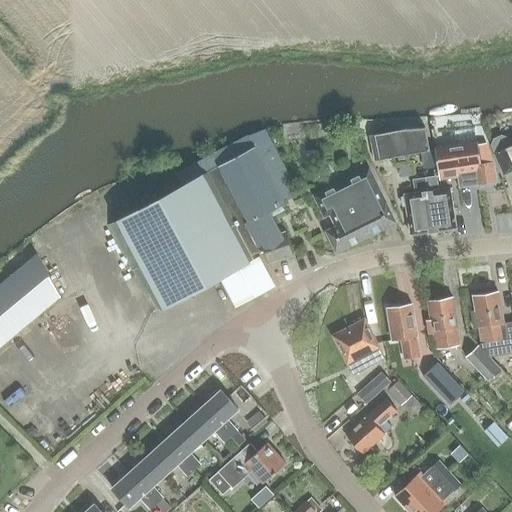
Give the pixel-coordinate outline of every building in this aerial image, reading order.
[(474,126),(449,130),(451,145),(476,142),(474,126)] [(268,211),(283,203),(298,194),(264,128),(248,135),(247,134),(208,154),(260,251),(264,250),(268,263),(292,254),(284,233),(281,234),(268,211)] [(429,151),(424,128),(403,129),(368,137),(373,161),(378,160),(429,151)] [(511,145),(510,146),(507,139),(501,136),(493,140),(491,146),(495,153),(504,174),(511,170),(511,145)] [(451,145),(433,148),(433,150),(436,166),(437,171),(438,179),(456,177),(458,188),(477,185),(495,182),(492,163),(485,145),(477,146),(476,142),(451,145)] [(256,252),(260,251),(208,154),(174,173),(181,187),(145,206),(111,224),(107,227),(144,296),(148,294),(157,310),(191,292),(258,256),(256,252)] [(395,223),(384,201),(367,167),(311,196),(323,219),(325,218),(331,228),(324,231),(335,252),(395,223)] [(433,231),(455,228),(449,188),(437,190),(436,183),(434,182),(430,183),(429,177),(424,178),(433,231)] [(410,234),(433,231),(424,178),(411,180),(413,193),(403,195),(410,234)] [(0,346),(58,298),(36,252),(0,281),(0,346)] [(487,354),(505,351),(505,356),(511,354),(511,321),(503,323),(497,291),(472,296),(475,311),(469,312),(473,330),(479,329),(481,343),(479,345),(487,354)] [(435,349),(459,345),(456,329),(457,329),(452,297),(427,301),(430,318),(424,319),(427,335),(433,334),(435,349)] [(404,359),(419,357),(416,337),(417,337),(411,304),(386,308),(391,341),(400,340),(404,359)] [(332,336),(346,363),(378,347),(363,319),(332,336)] [(501,370),(477,346),(464,358),(487,382),(501,370)] [(436,362),(422,376),(449,404),(464,391),(436,362)] [(390,382),(381,372),(356,394),(365,404),(390,382)] [(411,395),(397,380),(386,391),(400,405),(411,395)] [(225,419),(236,409),(220,390),(202,407),(229,437),(230,436),(232,435),(236,431),(225,419)] [(357,449),(361,453),(384,433),(378,427),(396,410),(385,398),(367,415),(366,414),(357,422),(358,424),(346,435),(353,444),(352,445),(356,450),(357,449)] [(224,441),(229,437),(202,407),(184,423),(201,441),(214,430),(224,441)] [(266,421),(261,414),(248,425),(254,431),(266,421)] [(493,422),(483,431),(497,447),(507,437),(493,422)] [(189,452),(201,441),(184,423),(166,439),(194,469),(199,464),(189,452)] [(232,435),(230,436),(238,446),(244,440),(236,431),(232,435)] [(188,474),(194,469),(166,439),(148,455),(165,473),(177,463),(188,474)] [(262,483),(285,463),(266,443),(257,451),(249,443),(208,480),(222,495),(231,487),(232,489),(251,471),(262,483)] [(152,485),(165,473),(148,455),(131,471),(166,510),(170,507),(162,498),(163,497),(152,485)] [(439,481),(449,472),(438,460),(428,469),(439,481)] [(428,469),(421,475),(419,473),(416,476),(394,495),(408,510),(433,487),(439,481),(428,469)] [(160,511),(164,511),(166,510),(131,471),(113,487),(129,506),(140,496),(151,508),(154,505),(160,511)] [(446,502),(443,499),(449,493),(450,493),(460,484),(449,472),(439,481),(433,487),(408,510),(409,511),(434,511),(442,505),(446,502)] [(313,511),(314,511),(306,502),(294,511),(313,511)] [(103,511),(95,503),(84,511),(103,511)]
